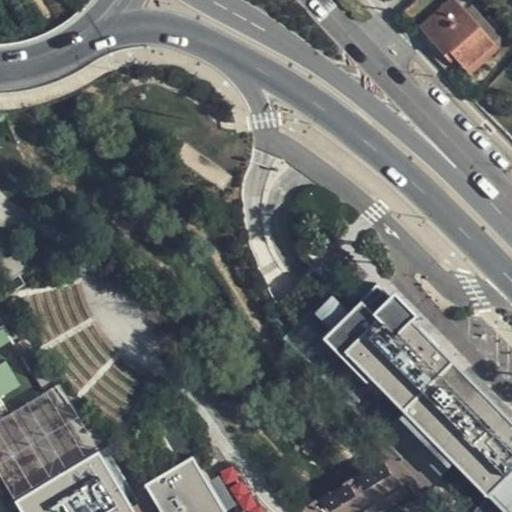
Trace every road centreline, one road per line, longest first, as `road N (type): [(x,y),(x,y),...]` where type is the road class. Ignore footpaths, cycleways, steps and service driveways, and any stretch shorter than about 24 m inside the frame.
road 1 (primary): [(95,27),(158,22),(312,100),(511,278)]
road 2 (primary): [(511,221),(302,53),(210,0)]
road 3 (primary): [(511,211),(319,0)]
